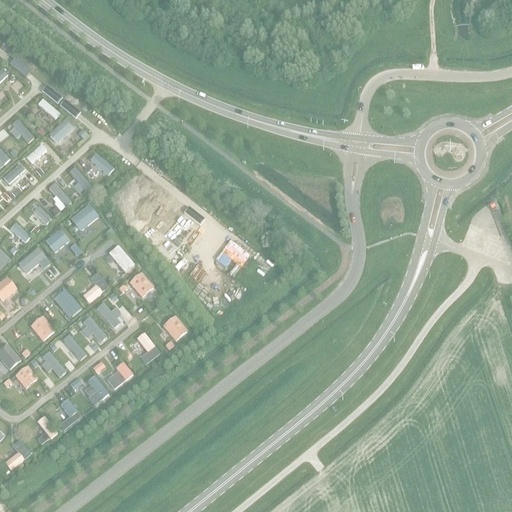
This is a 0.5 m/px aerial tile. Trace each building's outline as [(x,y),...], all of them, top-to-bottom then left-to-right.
[(0,84),(9,76),(4,71),(0,74),(0,84)] [(38,106),(55,120),(60,115),(43,101),(38,106)] [(66,124),(51,138),(56,144),(71,129),(66,124)] [(16,129),(28,144),(33,140),(21,125),(16,129)] [(42,146),(27,160),(31,165),(46,152),(42,146)] [(0,161),(4,166),(9,161),(0,151),(0,161)] [(92,162),(108,176),(113,170),(96,156),(92,162)] [(15,170),(1,183),(5,188),(20,175),(15,170)] [(73,176),(85,191),(90,187),(78,172),(73,176)] [(53,195),(65,209),(71,204),(58,190),(53,195)] [(75,192),(70,196),(74,201),(76,203),(80,199),(79,197),(75,192)] [(34,215),(46,227),(51,221),(39,209),(34,215)] [(65,228),(72,236),(92,218),(85,210),(65,228)] [(10,229),(25,243),(29,239),(14,225),(10,229)] [(41,249),(48,257),(68,239),(61,232),(41,249)] [(108,261),(120,275),(133,265),(120,250),(108,261)] [(16,272),(23,280),(43,262),(36,255),(16,272)] [(142,274),(129,285),(142,299),(154,289),(142,274)] [(96,287),(83,298),(89,305),(109,288),(97,275),(90,281),(96,287)] [(0,284),(0,300),(2,303),(17,291),(6,279),(0,284)] [(67,297),(55,308),(67,323),(80,313),(67,297)] [(112,322),(125,312),(115,299),(102,309),(112,322)] [(163,328),(175,342),(188,332),(175,317),(163,328)] [(43,318),(30,328),(43,343),(55,333),(43,318)] [(84,345),(97,335),(87,322),(74,332),(84,345)] [(144,335),(137,340),(147,354),(141,359),(146,366),(160,355),(144,335)] [(56,368),(68,358),(58,345),(45,355),(56,368)] [(8,346),(0,352),(0,359),(10,371),(21,362),(8,346)] [(126,381),(134,376),(118,355),(110,361),(126,381)] [(27,368),(15,378),(25,390),(38,380),(27,368)] [(100,401),(107,395),(92,375),(84,380),(100,401)] [(73,424),(81,418),(65,397),(57,403),(73,424)] [(44,418),(37,424),(46,435),(38,442),(41,446),(50,440),(58,435),(44,418)] [(18,455),(6,465),(11,471),(30,456),(20,443),(13,448),(18,455)]
